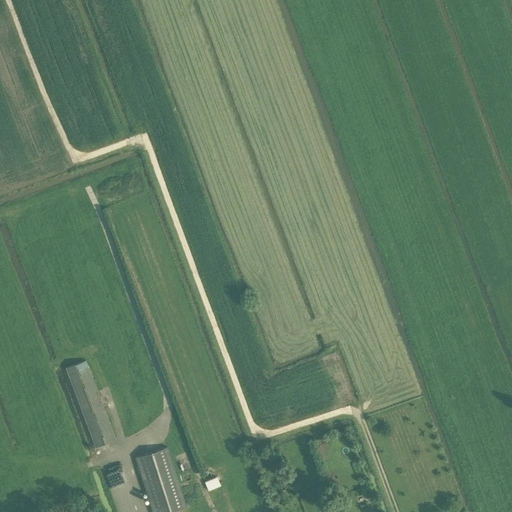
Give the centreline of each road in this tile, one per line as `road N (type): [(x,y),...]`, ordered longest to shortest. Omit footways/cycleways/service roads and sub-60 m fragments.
road 1 (track): [(7,0),(74,159),(133,139),(145,143),(255,432),(354,411),(396,511)]
road 2 (track): [(87,188),(168,403),(167,415),(136,441),(126,462),(142,511)]
